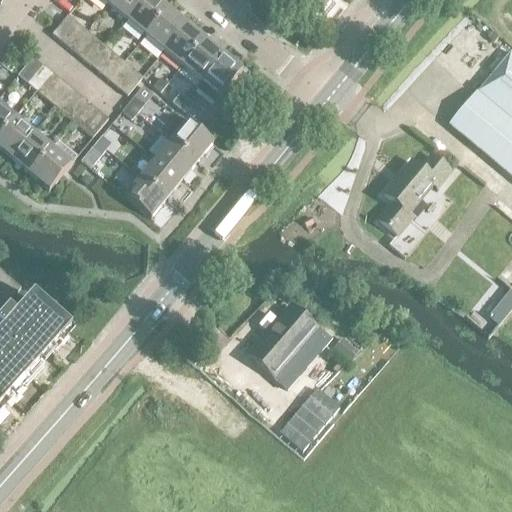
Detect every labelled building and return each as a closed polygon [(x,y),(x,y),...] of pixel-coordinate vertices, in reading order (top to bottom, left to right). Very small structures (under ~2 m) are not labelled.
[(114,0),(108,8),(126,23),(145,0),(114,0)] [(145,0),(126,23),(145,38),(167,11),(153,0),(145,0)] [(297,0),(307,8),(311,4),(323,14),(334,0),(297,0)] [(163,54),(186,26),(167,11),(145,38),(163,54)] [(62,45),(77,27),(67,19),(52,37),(62,45)] [(163,54),(182,69),(204,42),(186,26),(163,54)] [(62,45),(71,53),(86,34),(77,27),(62,45)] [(96,42),(86,34),(71,53),(80,61),(96,42)] [(90,68),(105,50),(96,42),(80,61),(90,68)] [(200,84),(201,84),(223,57),(204,42),(182,69),(200,84)] [(99,76),(114,58),(105,50),(90,68),(99,76)] [(449,127),(511,179),(511,57),(510,55),(449,127)] [(200,84),(194,91),(214,107),(220,100),(242,72),(223,57),(201,84),(200,84)] [(99,76),(109,84),(124,65),(114,58),(99,76)] [(17,78),(27,86),(42,68),(33,60),(17,78)] [(109,84),(118,92),(133,73),(124,65),(109,84)] [(27,86),(36,94),(52,75),(42,68),(27,86)] [(143,81),(141,80),(133,73),(118,92),(127,100),(143,81)] [(46,102),(61,83),(52,75),(36,94),(46,102)] [(160,96),(168,86),(161,81),(153,90),(160,96)] [(47,102),(54,108),(55,109),(70,91),(61,83),(46,102),(47,102)] [(55,109),(65,117),(80,99),(70,91),(55,109)] [(179,96),(171,106),(178,111),(186,102),(179,96)] [(74,125),(89,106),(80,99),(65,117),(74,125)] [(46,118),(54,108),(47,102),(39,112),(46,118)] [(142,110),(132,102),(127,108),(136,116),(142,110)] [(185,117),(192,107),(186,102),(178,111),(185,117)] [(83,133),(99,114),(89,106),(74,125),(79,129),(83,133)] [(0,138),(15,120),(0,108),(0,138)] [(121,115),(131,123),(136,116),(127,108),(121,115)] [(108,122),(99,114),(83,133),(93,141),(108,122)] [(0,152),(12,162),(33,136),(15,120),(0,138),(0,152)] [(170,143),(197,166),(213,147),(186,124),(170,143)] [(73,137),(79,129),(74,125),(67,132),(73,137)] [(30,177),(52,151),(33,136),(12,162),(30,177)] [(97,145),(106,152),(111,147),(102,139),(97,145)] [(197,166),(170,143),(155,162),(182,184),(197,166)] [(52,151),(30,177),(49,193),(77,160),(58,145),(53,152),(52,151)] [(97,145),(81,164),(90,172),(106,152),(97,145)] [(392,205),(388,210),(377,223),(398,240),(414,221),(410,218),(433,190),(437,194),(452,176),(430,158),(419,171),(411,164),(383,198),(392,205)] [(140,180),(167,203),(182,184),(155,162),(140,180)] [(140,180),(124,199),(151,222),(167,203),(140,180)] [(0,310),(2,312),(20,291),(0,273),(0,310)] [(32,301),(14,321),(8,316),(0,325),(0,411),(69,334),(32,301)] [(247,359),(275,384),(318,334),(290,309),(247,359)] [(350,364),(358,355),(343,342),(335,351),(350,364)]
